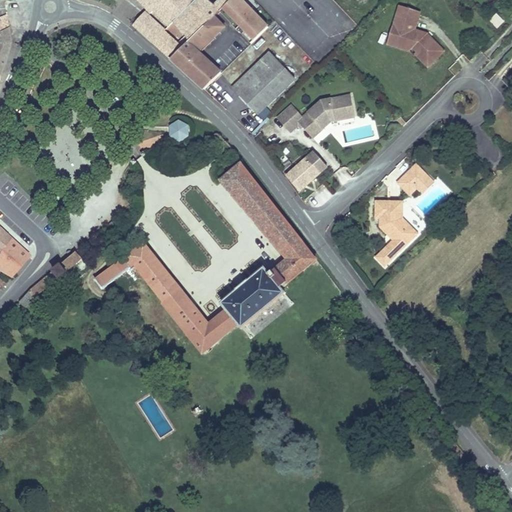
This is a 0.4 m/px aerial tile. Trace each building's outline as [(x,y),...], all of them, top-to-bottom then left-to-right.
[(135,24),(155,42),(194,0),(139,0),(143,4),(148,4),(148,10),(135,24)] [(233,0),(223,10),(235,22),(234,23),(243,32),(254,43),(266,31),(271,26),(246,0),(233,0)] [(397,11),(388,42),(399,44),(398,49),(414,53),(421,60),(419,62),(427,71),(442,55),(424,37),(413,33),(417,17),(397,11)] [(218,16),(175,59),(188,70),(196,78),(208,89),(210,88),(225,73),(213,61),(205,53),(203,52),(228,26),(218,16)] [(0,77),(0,76),(6,60),(9,51),(7,34),(0,36),(0,77)] [(399,44),(388,42),(386,50),(406,55),(417,64),(419,62),(421,60),(414,53),(398,49),(399,44)] [(235,87),(261,115),(298,79),(273,53),(235,87)] [(324,104),(298,126),(313,143),(335,124),(353,120),(349,98),(324,104)] [(171,126),(171,137),(181,142),(191,136),(190,125),(180,120),(171,126)] [(344,145),(375,139),(372,123),(341,130),(344,145)] [(317,153),(289,177),(302,191),(329,167),(317,153)] [(415,163),(395,184),(410,198),(416,191),(422,197),(435,183),(415,163)] [(280,289),(316,260),(240,167),(220,183),(283,259),(266,273),(262,269),(220,303),(226,310),(209,323),(145,244),(97,283),(116,305),(145,281),(204,353),(239,325),(242,329),(285,295),(280,289)] [(404,206),(377,206),(377,224),(381,224),(381,232),(389,240),(392,237),(395,240),(394,245),(389,251),(399,260),(420,238),(404,223),(404,206)] [(26,261),(8,243),(0,251),(0,273),(11,279),(26,261)] [(35,289),(16,307),(22,313),(57,282),(59,284),(81,265),(73,256),(35,289)]
